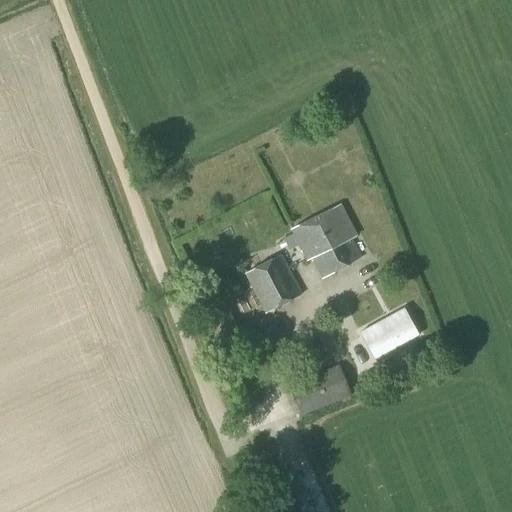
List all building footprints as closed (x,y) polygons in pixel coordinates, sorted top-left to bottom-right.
[(292,231),(294,234),(283,239),(289,252),(300,246),(308,261),(313,258),(324,278),(360,259),(334,210),(292,231)] [(266,314),(301,296),(281,257),(245,275),(266,314)] [(225,359),(246,350),(224,299),(204,307),(225,359)] [(422,318),(367,342),(377,364),(432,340),(422,318)] [(317,365),(334,356),(324,334),(307,343),(317,365)] [(301,416),(351,397),(339,365),(289,385),(301,416)]
